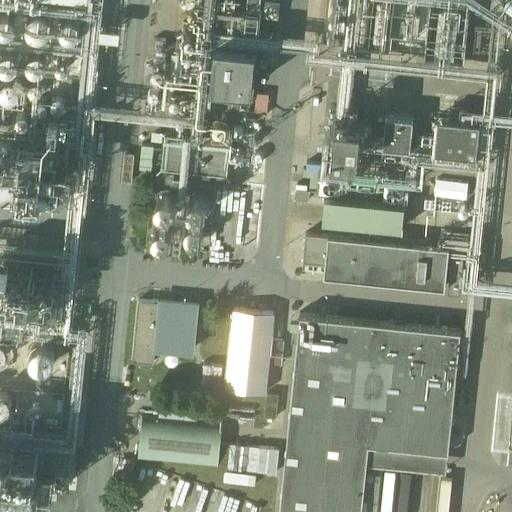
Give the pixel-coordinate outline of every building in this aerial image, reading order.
[(146,241),(214,244),(219,117),(250,118),(253,43),(195,41),(190,137),(162,136),(161,167),(174,167),(173,184),(163,183),(163,191),(149,190),(146,241)] [(254,111),(266,112),(266,91),(254,90),(254,111)] [(300,273),(445,283),(448,243),(468,244),(477,117),(432,114),(431,129),(411,128),(412,114),(379,111),(378,122),(322,118),(315,219),(401,225),(404,196),(414,196),(417,156),(449,159),(446,197),(433,196),(432,209),(446,210),(443,242),(303,232),(300,273)] [(321,229),(398,239),(399,229),(323,219),(321,229)] [(430,291),(440,291),(439,282),(395,284),(396,310),(431,309),(430,291)] [(160,298),(157,346),(195,349),(199,301),(160,298)] [(223,388),(267,392),(276,311),(232,307),(223,388)] [(460,328),(300,312),(279,511),(361,511),(367,461),(446,469),(460,328)] [(224,347),(226,327),(205,324),(203,344),(224,347)] [(147,390),(150,367),(126,364),(123,387),(147,390)] [(0,489),(47,493),(70,435),(53,399),(15,416),(11,416),(0,391),(0,489)] [(222,422),(143,414),(138,458),(218,466),(222,422)]
